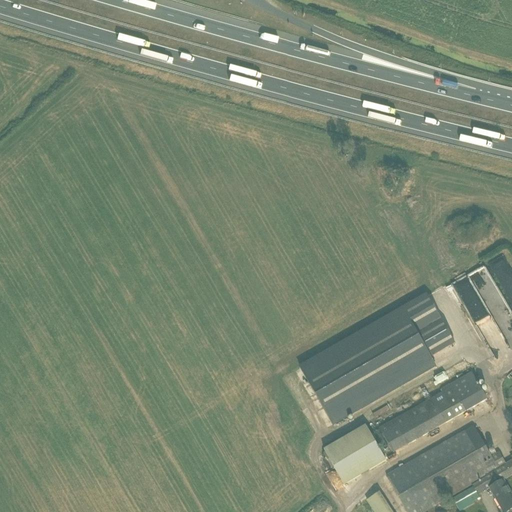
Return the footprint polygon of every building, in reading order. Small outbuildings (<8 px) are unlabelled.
[(511,256),(509,252),(487,264),(497,281),(480,280),(487,276),(488,269),(486,266),(454,284),(461,297),(466,294),(466,289),(476,290),(475,290),(479,296),(480,296),(484,302),(491,303),(492,303),(496,304),(502,300),(503,291),(511,306),(511,256)] [(426,294),(299,367),(333,427),(437,368),(431,358),(455,344),(426,294)] [(378,428),(394,455),(488,401),(472,374),(378,428)] [(432,383),(422,388),(424,393),(434,388),(432,383)] [(324,451),(345,486),(386,462),(365,426),(324,451)] [(386,477),(406,511),(427,511),(472,486),(473,488),(453,500),(460,511),(474,504),(473,503),(479,499),(478,496),(490,489),(503,511),(509,511),(511,510),(511,496),(503,481),(511,475),(511,455),(510,457),(511,460),(506,464),(499,452),(491,457),(474,427),(386,477)] [(394,511),(383,492),(367,501),(373,511),(394,511)]
